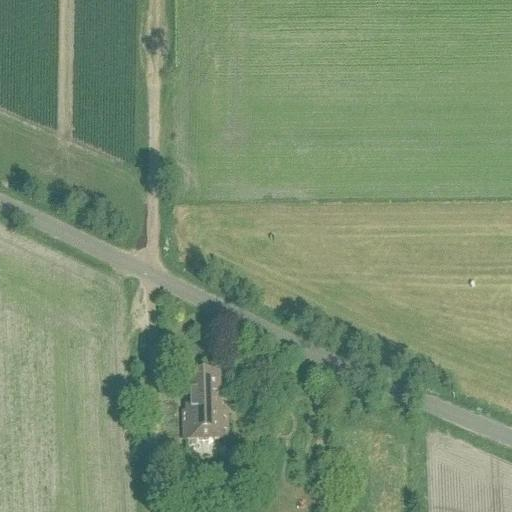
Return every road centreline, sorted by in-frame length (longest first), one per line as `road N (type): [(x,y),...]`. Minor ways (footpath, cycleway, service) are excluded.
road 1 (unclassified): [(511,441),(0,206)]
road 2 (track): [(156,0),(154,176)]
